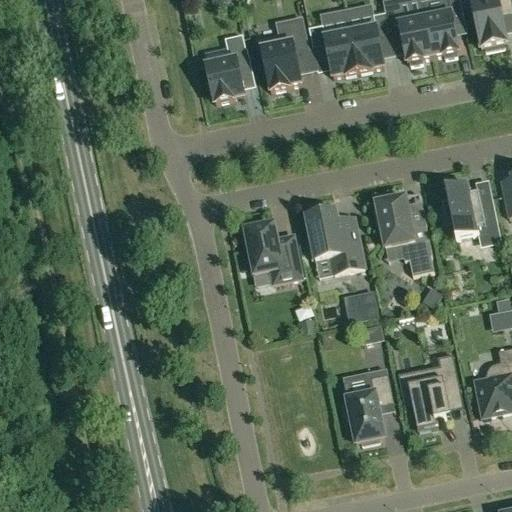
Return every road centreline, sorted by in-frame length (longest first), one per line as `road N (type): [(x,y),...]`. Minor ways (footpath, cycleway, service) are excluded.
road 1 (primary): [(156,511),(44,0)]
road 2 (residential): [(167,159),(511,86)]
road 3 (residential): [(198,210),(511,145)]
road 4 (residential): [(258,511),(198,210)]
road 5 (residential): [(167,159),(132,0)]
road 6 (residential): [(371,511),(511,481)]
